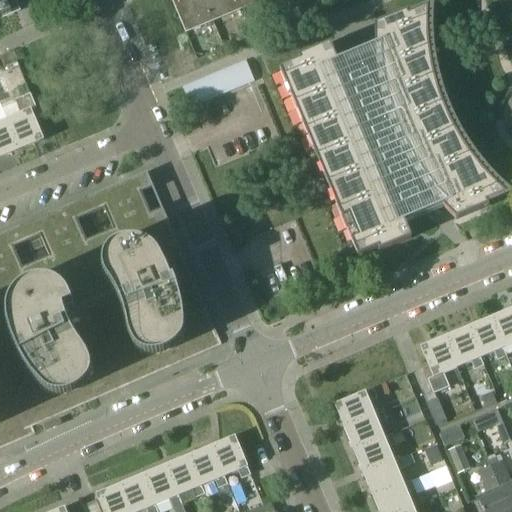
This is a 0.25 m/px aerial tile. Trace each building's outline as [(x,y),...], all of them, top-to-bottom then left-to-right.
[(9,0),(0,3),(0,18),(5,16),(6,18),(25,10),(21,2),(11,0),(9,0)] [(212,23),(202,0),(171,0),(186,34),(212,23)] [(202,0),(212,23),(239,12),(234,0),(202,0)] [(234,0),(239,12),(266,1),(265,0),(234,0)] [(433,223),(441,215),(436,210),(442,207),(456,221),(489,207),(488,206),(487,207),(486,205),(506,196),(503,193),(485,175),(482,172),(464,148),(450,123),(439,96),(433,72),(432,68),(428,43),(428,38),(427,13),(428,8),(408,17),(407,14),(408,14),(408,13),(375,27),(375,46),(337,62),(405,223),(425,215),(433,223)] [(337,62),(330,45),(298,58),(298,60),(299,59),(300,61),(279,70),(358,258),(379,249),(379,252),(378,252),(379,253),(411,240),(405,223),(337,62)] [(246,62),(183,88),(192,109),(255,82),(246,62)] [(7,121),(20,151),(43,141),(31,112),(36,110),(30,95),(15,101),(21,115),(7,121)] [(0,159),(20,151),(7,121),(0,123),(0,159)] [(32,427),(221,346),(147,173),(0,236),(0,449),(35,434),(32,427)] [(511,310),(491,320),(504,350),(511,346),(511,310)] [(491,320),(468,329),(481,360),(494,354),(498,362),(507,358),(504,350),(491,320)] [(468,329),(444,339),(457,370),(471,364),(475,372),(484,368),(481,360),(468,329)] [(444,375),(457,370),(444,339),(421,349),(434,379),(428,381),(434,396),(450,389),(444,375)] [(375,418),(369,404),(377,400),(373,391),(335,407),(344,430),(375,418)] [(438,400),(427,405),(436,427),(447,422),(438,400)] [(511,428),(504,410),(492,415),(502,438),(511,433),(511,428)] [(375,418),(344,430),(354,453),(385,440),(379,427),(387,423),(383,414),(375,418)] [(497,428),(491,415),(483,419),(488,431),(497,428)] [(445,449),(464,441),(459,428),(440,436),(445,449)] [(392,437),(385,440),(354,453),(363,476),(394,464),(394,463),(389,450),(396,447),(392,437)] [(250,477),(249,473),(235,439),(211,449),(224,479),(238,473),(241,481),(250,477)] [(441,462),(435,447),(424,452),(430,467),(441,462)] [(224,479),(211,449),(188,458),(201,489),(201,488),(215,483),(222,500),(231,497),(224,479)] [(469,471),(461,449),(449,453),(458,476),(469,471)] [(188,458),(165,468),(178,498),(191,493),(195,500),(199,508),(207,505),(203,497),(204,496),(201,488),(201,489),(188,458)] [(394,464),(363,476),(373,499),(403,486),(397,472),(406,469),(402,460),(394,463),(394,464)] [(511,511),(511,483),(503,463),(490,469),(508,511),(511,511)] [(155,507),(169,502),(172,511),(183,511),(178,498),(165,468),(142,477),(155,507)] [(481,511),(508,511),(490,469),(478,474),(488,496),(477,501),(481,511)] [(142,477),(119,486),(129,511),(143,511),(146,511),(145,511),(156,511),(155,507),(142,477)] [(403,486),(373,499),(378,511),(407,511),(413,510),(407,495),(423,489),(419,479),(403,486)] [(129,511),(119,486),(96,496),(102,511),(129,511)] [(240,486),(231,489),(238,506),(247,503),(240,486)]
